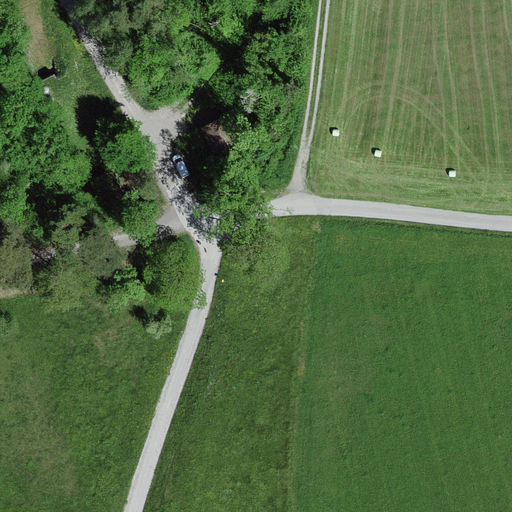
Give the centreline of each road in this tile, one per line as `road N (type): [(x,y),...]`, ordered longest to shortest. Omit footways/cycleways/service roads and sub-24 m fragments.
road 1 (track): [(294,212),(193,217),(215,274),(135,511)]
road 2 (track): [(193,217),(83,14),(62,0)]
road 3 (track): [(511,226),(294,212)]
road 4 (track): [(324,0),(294,212)]
road 5 (track): [(193,217),(0,258)]
